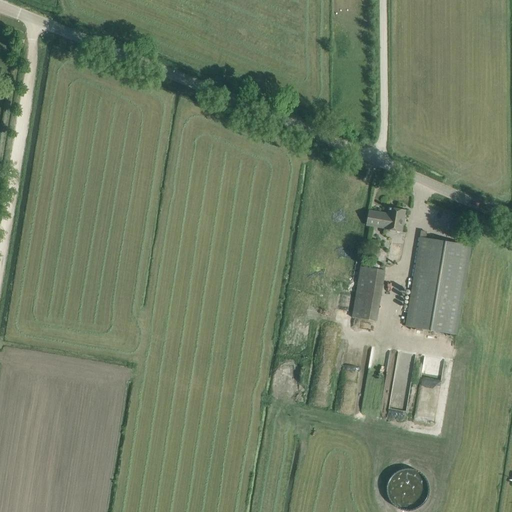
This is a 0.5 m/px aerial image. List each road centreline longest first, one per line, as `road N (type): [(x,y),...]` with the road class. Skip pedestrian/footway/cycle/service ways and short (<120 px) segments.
road 1 (unclassified): [(511,220),(34,20)]
road 2 (track): [(0,245),(34,20)]
road 3 (track): [(374,159),(382,139),(382,0)]
